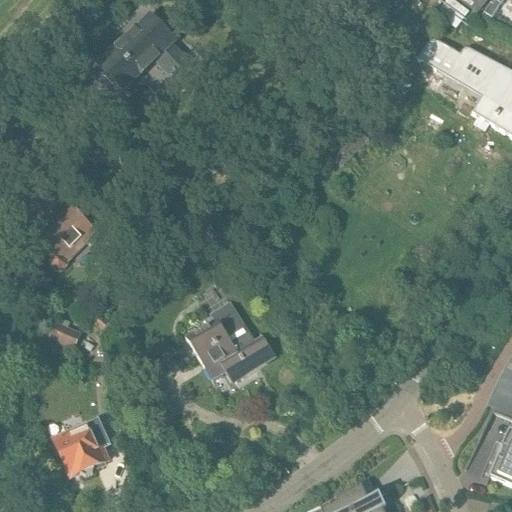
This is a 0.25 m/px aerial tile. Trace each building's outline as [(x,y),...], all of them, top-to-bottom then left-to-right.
[(399,11),(407,0),(396,0),(392,6),(399,11)] [(458,30),(470,12),(452,0),(449,0),(438,16),(458,30)] [(171,81),(190,62),(175,48),(178,44),(150,17),(96,69),(124,98),(156,66),(171,81)] [(461,58),(432,41),(420,61),(414,57),(404,73),(430,89),(439,74),(483,101),(474,117),(511,139),(511,75),(469,52),(467,52),(465,53),(464,54),(461,58)] [(361,134),(334,161),(342,169),(369,142),(361,134)] [(216,191),(238,156),(217,143),(197,178),(216,191)] [(65,212),(51,198),(16,208),(22,231),(41,226),(46,231),(34,243),(51,260),(48,263),(48,267),(54,273),(58,273),(64,267),(64,263),(61,260),(80,242),(74,236),(84,226),(68,209),(65,212)] [(112,326),(103,318),(101,320),(100,320),(94,326),(105,336),(112,326)] [(237,354),(217,322),(186,341),(212,383),(238,366),(246,379),(276,359),(263,339),(237,354)] [(73,330),(64,326),(62,330),(55,327),(51,341),(75,350),(79,337),(72,334),(73,330)] [(85,480),(92,477),(94,473),(109,466),(101,449),(111,443),(100,420),(52,440),(71,483),(81,478),(85,480)] [(498,460),(490,479),(511,488),(511,433),(503,449),(511,453),(506,464),(498,460)] [(370,503),(363,490),(317,511),(319,511),(322,511),(387,511),(381,498),(370,503)]
